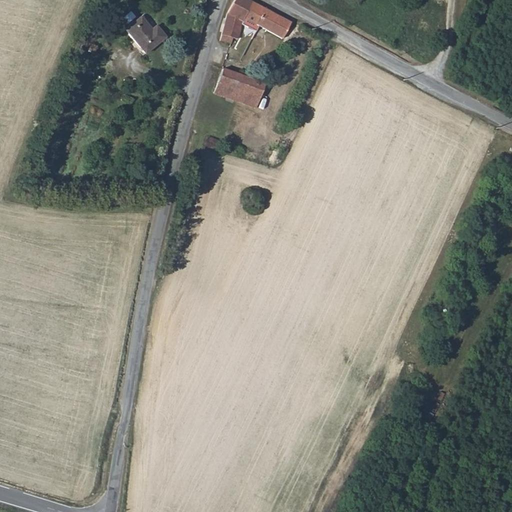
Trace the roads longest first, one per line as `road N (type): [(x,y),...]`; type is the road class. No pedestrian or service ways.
road 1 (unclassified): [(218,0),(156,237),(109,511)]
road 2 (unclassified): [(511,124),(281,0)]
